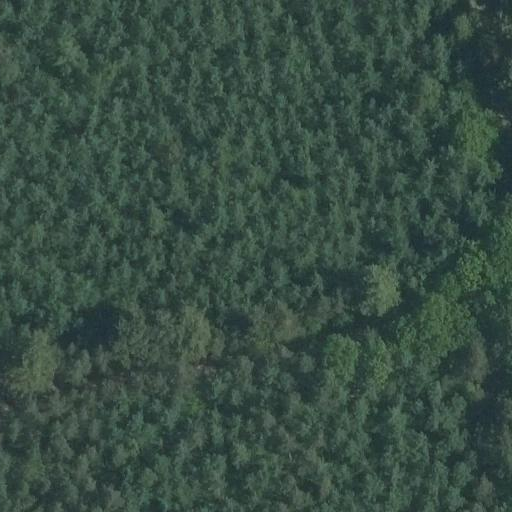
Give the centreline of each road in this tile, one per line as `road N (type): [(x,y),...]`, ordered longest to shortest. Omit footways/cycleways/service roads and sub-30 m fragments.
road 1 (track): [(0,414),(511,308)]
road 2 (track): [(473,0),(511,173)]
